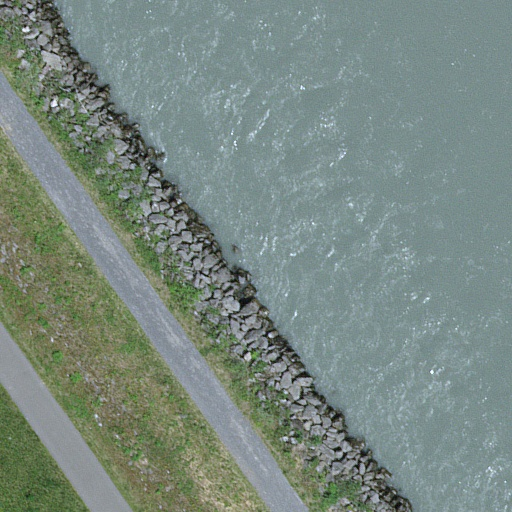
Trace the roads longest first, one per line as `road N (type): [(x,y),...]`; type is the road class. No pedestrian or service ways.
road 1 (track): [(297,511),(0,96)]
road 2 (track): [(0,356),(108,511)]
